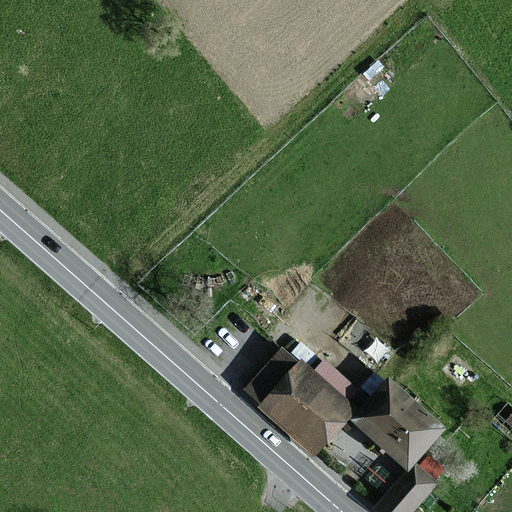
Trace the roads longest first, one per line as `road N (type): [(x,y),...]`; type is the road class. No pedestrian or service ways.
road 1 (tertiary): [(343,511),(0,208)]
road 2 (track): [(214,398),(285,329),(298,326),(362,376)]
